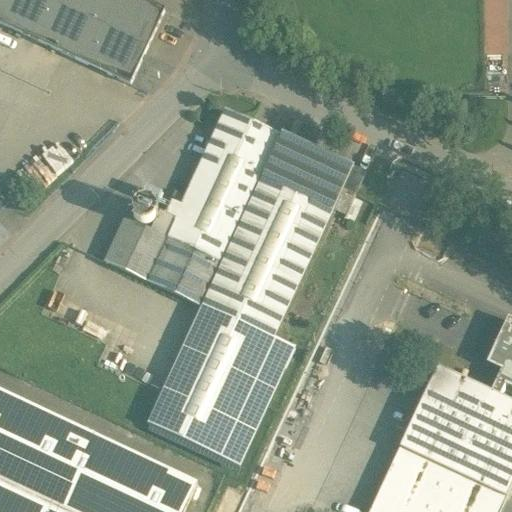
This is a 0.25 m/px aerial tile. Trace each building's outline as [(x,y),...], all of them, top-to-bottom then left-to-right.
[(0,0),(0,21),(133,82),(165,12),(137,0),(0,0)] [(175,222),(166,242),(222,268),(263,180),(282,139),(225,113),(175,222)] [(352,171),(282,139),(263,180),(333,212),(343,191),(352,171)] [(364,175),(353,170),(354,169),(353,168),(352,171),(343,191),(355,196),(365,174),(364,173),(364,175)] [(263,180),(222,268),(203,310),(273,342),(274,340),(333,212),(263,180)] [(148,207),(144,206),(141,207),(138,208),(137,209),(135,212),(134,214),(133,216),(133,218),(133,220),(134,222),(135,224),(136,226),(139,228),(142,229),(145,230),(147,229),(149,229),(151,228),(153,226),(155,224),(156,222),(156,219),(156,218),(156,215),(156,214),(155,211),(153,209),(150,208),(148,207)] [(175,222),(160,215),(151,235),(126,223),(106,265),(202,310),(203,310),(222,268),(166,242),(175,222)] [(202,310),(148,427),(239,470),(295,350),(274,340),(273,342),(203,310),(202,310)] [(511,323),(508,322),(487,367),(501,374),(491,395),(500,400),(505,389),(511,392),(511,323)] [(437,371),(371,511),(501,511),(511,489),(511,405),(500,400),(491,395),(437,371)] [(95,511),(124,451),(0,392),(0,483),(62,511),(95,511)] [(183,511),(197,484),(124,451),(95,511),(183,511)] [(62,511),(0,483),(0,511),(62,511)]
